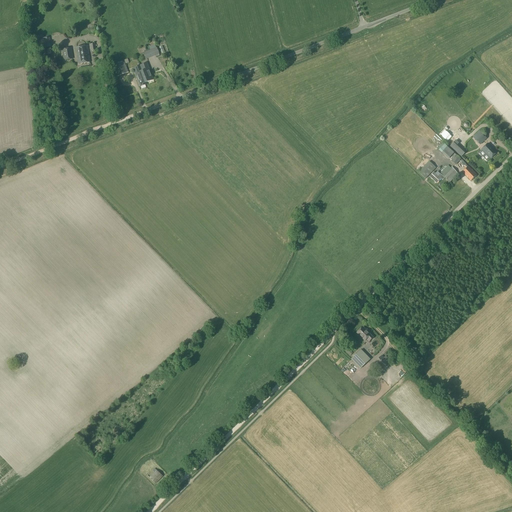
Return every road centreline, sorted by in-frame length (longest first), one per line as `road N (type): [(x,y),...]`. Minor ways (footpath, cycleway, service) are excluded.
road 1 (unclassified): [(0,168),(436,0)]
road 2 (track): [(333,330),(149,511)]
road 3 (unclassified): [(333,330),(511,156)]
road 4 (track): [(511,474),(356,307)]
